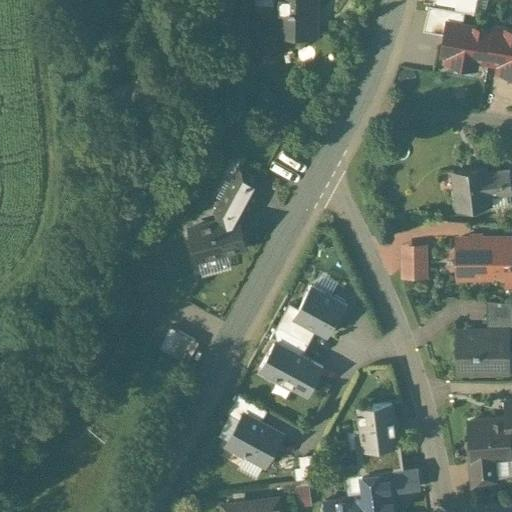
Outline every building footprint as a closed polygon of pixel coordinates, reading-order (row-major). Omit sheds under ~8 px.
[(277,0),(277,35),(315,36),(316,0),(277,0)] [(477,0),(434,0),(433,6),(454,10),(474,13),(477,0)] [(491,27),(446,19),(439,55),(447,57),(446,63),(478,68),(479,62),(485,63),(491,27)] [(511,26),(494,23),(487,64),(498,66),(497,71),(511,73),(511,26)] [(487,167),(453,171),(457,209),(491,205),(490,196),(511,192),(511,182),(510,169),(487,171),(487,167)] [(259,190),(236,177),(223,202),(241,212),(246,214),(259,190)] [(241,212),(223,202),(217,212),(219,219),(214,221),(215,223),(238,218),(241,212)] [(238,218),(215,223),(214,221),(189,229),(195,252),(198,251),(200,259),(245,247),(238,218)] [(494,238),(458,239),(459,277),(491,276),(491,272),(491,247),(494,247),(494,238)] [(511,243),(508,244),(508,247),(494,247),(491,247),(491,272),(508,272),(508,284),(511,283),(511,243)] [(425,245),(403,245),(403,268),(425,268),(425,245)] [(425,277),(425,268),(403,268),(403,277),(425,277)] [(141,284),(127,290),(137,311),(150,305),(141,284)] [(299,308),(294,317),(316,329),(327,335),(334,322),(337,324),(349,302),(332,292),(331,295),(311,285),(299,308)] [(511,302),(486,300),(486,330),(506,330),(507,332),(511,331),(511,302)] [(294,317),(299,308),(290,303),(270,339),(275,341),(275,340),(302,355),(316,329),(294,317)] [(150,305),(137,311),(146,332),(160,325),(150,305)] [(483,330),(482,332),(458,333),(459,372),(501,372),(501,351),(507,351),(507,332),(506,330),(486,330),(483,330)] [(275,341),(257,372),(277,382),(279,379),(308,394),(323,366),(302,355),(275,340),(275,341)] [(244,412),(261,422),(268,409),(239,394),(229,413),(241,419),(244,412)] [(357,429),(360,450),(368,449),(394,445),(397,445),(392,402),(358,407),(360,428),(357,429)] [(261,422),(244,412),(241,419),(228,444),(245,453),(246,452),(266,462),(282,433),(261,422)] [(506,418),(469,422),(472,459),(470,459),(471,473),(494,471),(493,458),(511,457),(510,452),(509,440),(508,440),(506,418)] [(368,449),(371,473),(394,470),(398,469),(394,445),(368,449)] [(371,473),(362,474),(364,495),(365,497),(393,494),(397,493),(394,470),(371,473)] [(494,471),(471,473),(473,489),(495,483),(494,471)] [(311,482),(296,485),(299,505),(314,502),(311,482)] [(394,511),(393,494),(365,497),(364,495),(355,497),(355,498),(325,501),(326,511),(394,511)] [(280,511),(278,496),(222,503),(223,511),(280,511)]
